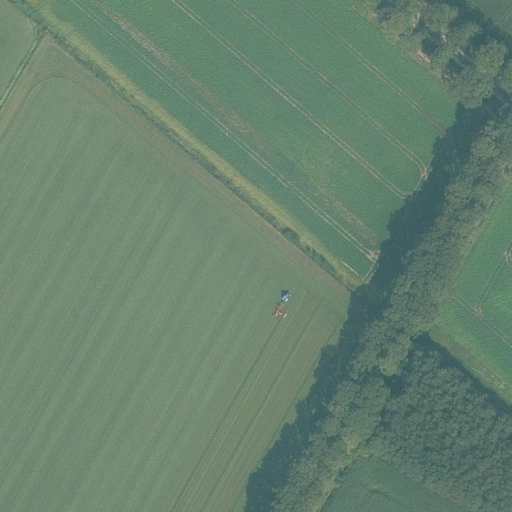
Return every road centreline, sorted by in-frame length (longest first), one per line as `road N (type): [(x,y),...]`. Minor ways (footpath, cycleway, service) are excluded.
road 1 (unclassified): [(296,511),(511,131)]
road 2 (tertiary): [(391,0),(511,105)]
